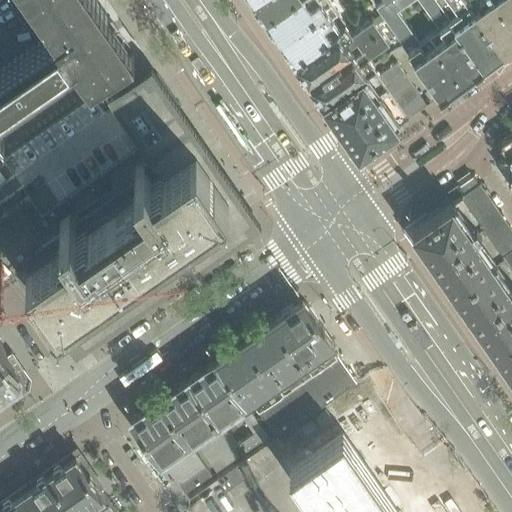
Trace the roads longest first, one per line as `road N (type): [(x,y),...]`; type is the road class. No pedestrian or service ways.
road 1 (secondary): [(154,0),(319,234)]
road 2 (unclassified): [(83,404),(299,249)]
road 3 (secondary): [(352,211),(320,148),(211,0)]
road 4 (secondary): [(319,234),(403,366),(442,378)]
road 5 (secondary): [(442,378),(424,317),(352,211)]
road 6 (residential): [(83,404),(0,278)]
road 7 (residential): [(352,211),(381,209),(450,157),(456,139)]
road 8 (residential): [(456,139),(436,139),(366,187),(352,211)]
road 9 (residential): [(160,511),(83,404)]
road 10 (secondary): [(511,477),(442,378)]
